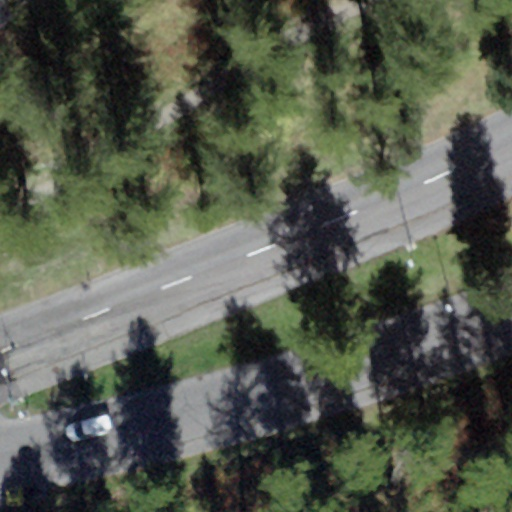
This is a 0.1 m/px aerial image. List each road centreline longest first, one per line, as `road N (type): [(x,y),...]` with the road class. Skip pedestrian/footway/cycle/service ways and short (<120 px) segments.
road 1 (tertiary): [(511,143),(0,352)]
road 2 (residential): [(511,332),(0,464)]
